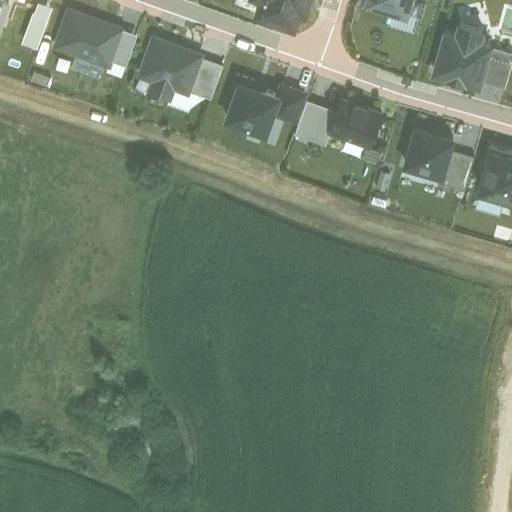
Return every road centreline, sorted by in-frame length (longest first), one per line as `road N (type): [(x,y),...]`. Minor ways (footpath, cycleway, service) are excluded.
road 1 (residential): [(318,54),(511,116)]
road 2 (residential): [(161,0),(318,54)]
